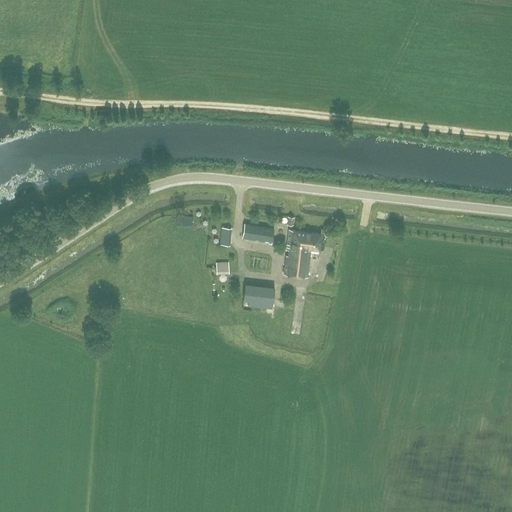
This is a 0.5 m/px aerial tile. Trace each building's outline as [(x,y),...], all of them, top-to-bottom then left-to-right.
[(193,228),(193,216),(177,216),(177,227),(193,228)] [(272,242),(274,228),(244,223),(242,238),(255,241),(255,239),(272,242)] [(221,227),(220,244),(231,245),(232,228),(221,227)] [(319,249),(321,233),(289,229),(286,249),(289,250),(288,255),(286,255),(284,274),(308,277),(311,248),(319,249)] [(46,243),(34,249),(36,253),(48,247),(46,243)] [(217,273),(229,272),(229,261),(216,261),(217,273)] [(272,309),(275,286),(244,282),(242,300),(249,301),(248,306),(252,307),(252,311),(258,311),(258,307),(272,309)]
